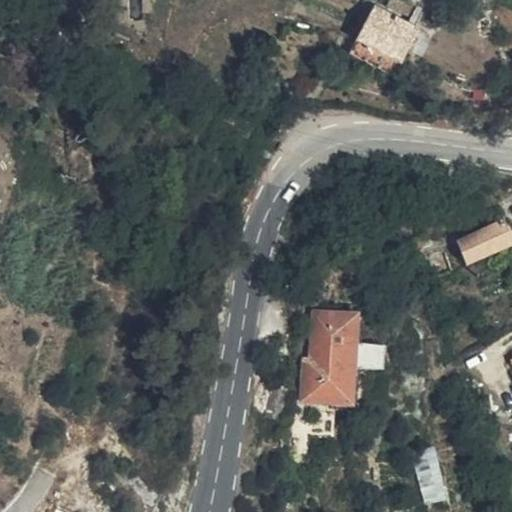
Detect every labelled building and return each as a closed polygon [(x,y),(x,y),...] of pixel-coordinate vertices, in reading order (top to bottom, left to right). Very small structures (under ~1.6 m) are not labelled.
[(388,36),(407,1),(405,0),(374,0),(363,22),(388,36)] [(431,14),(407,1),(388,36),(411,49),(431,14)] [(388,36),(363,22),(356,36),(403,63),(411,49),(388,36)] [(511,226),(508,219),(482,232),(493,255),(511,246),(511,226)] [(493,255),(482,232),(460,242),(470,266),(493,255)] [(362,313),(315,310),(312,356),(306,356),(303,400),(356,404),(362,313)] [(364,342),(360,363),(383,366),(387,345),(364,342)] [(449,496),(437,445),(416,450),(428,501),(449,496)]
